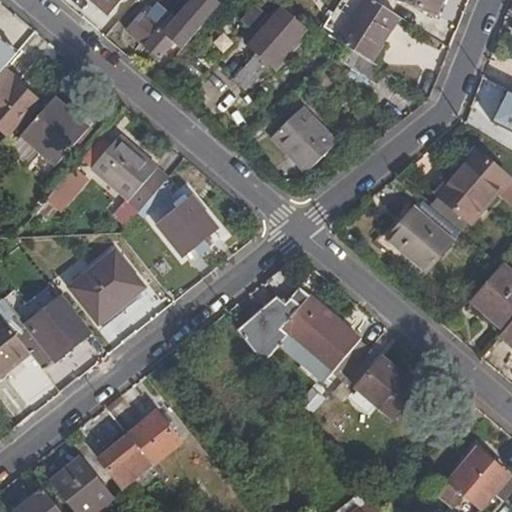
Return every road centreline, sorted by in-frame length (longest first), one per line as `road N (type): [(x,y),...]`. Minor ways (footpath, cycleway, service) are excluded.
road 1 (residential): [(0,467),(299,229)]
road 2 (residential): [(32,0),(299,229)]
road 3 (residential): [(299,229),(454,100),(493,0)]
road 4 (residential): [(299,229),(511,410)]
